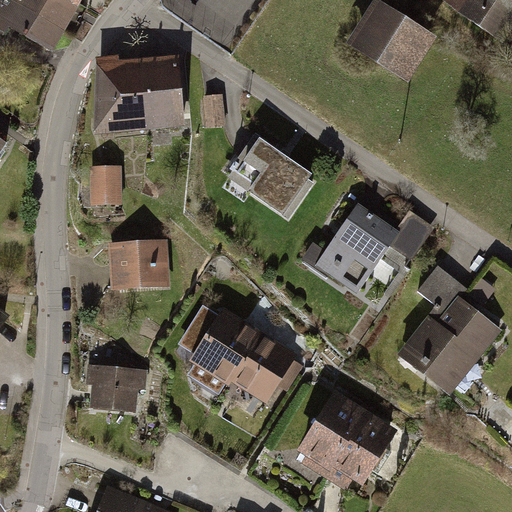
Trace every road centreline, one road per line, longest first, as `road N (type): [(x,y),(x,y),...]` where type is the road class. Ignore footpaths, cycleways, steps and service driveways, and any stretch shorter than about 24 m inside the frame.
road 1 (residential): [(32,511),(55,383),(57,123),(95,48),(133,0)]
road 2 (residential): [(133,0),(511,260)]
